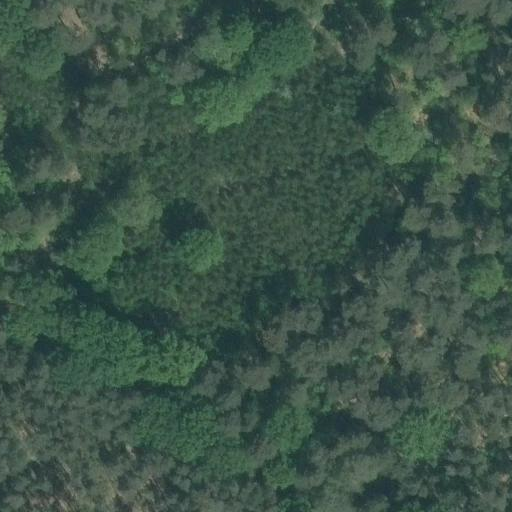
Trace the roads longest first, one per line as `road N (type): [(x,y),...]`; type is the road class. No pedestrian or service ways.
road 1 (track): [(63,293),(286,452),(359,461),(433,484),(463,511)]
road 2 (track): [(0,312),(277,511)]
road 3 (track): [(0,176),(24,241),(63,293)]
